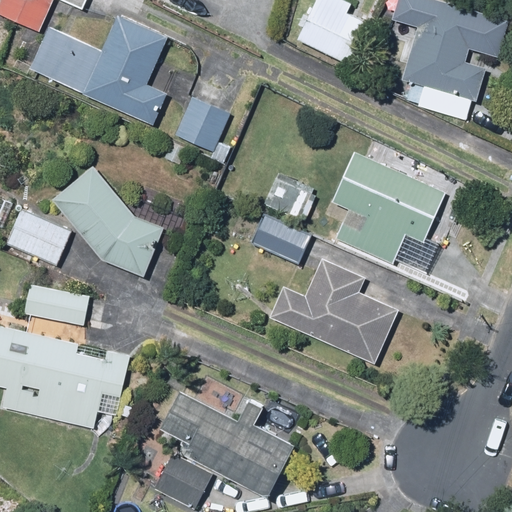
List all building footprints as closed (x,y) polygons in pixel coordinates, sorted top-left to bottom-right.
[(0,0),(0,18),(35,32),(48,0),(0,0)] [(322,0),(313,0),(294,41),(355,71),(377,27),(322,0)] [(480,71),(463,66),(477,14),(421,0),(400,81),(471,102),(480,71)] [(26,74),(82,99),(82,100),(138,122),(156,132),(171,101),(150,91),(172,37),(116,15),(101,53),(46,30),(26,74)] [(230,116),(190,97),(170,138),(210,157),(230,116)] [(417,245),(441,192),(353,153),(329,206),(417,245)] [(54,200),(100,264),(143,277),(158,228),(131,219),(96,171),(54,200)] [(297,223),(311,189),(276,174),(262,209),(297,223)] [(20,208),(4,242),(51,264),(66,230),(20,208)] [(257,216),(245,244),(296,266),(308,238),(257,216)] [(270,319),(373,365),(388,333),(385,331),(402,297),(322,259),(304,295),(285,286),(270,319)] [(27,286),(22,314),(80,325),(85,297),(27,286)] [(129,354),(0,325),(0,393),(114,418),(129,354)] [(192,510),(213,470),(268,497),(292,449),(174,390),(150,439),(173,450),(153,490),(192,510)]
